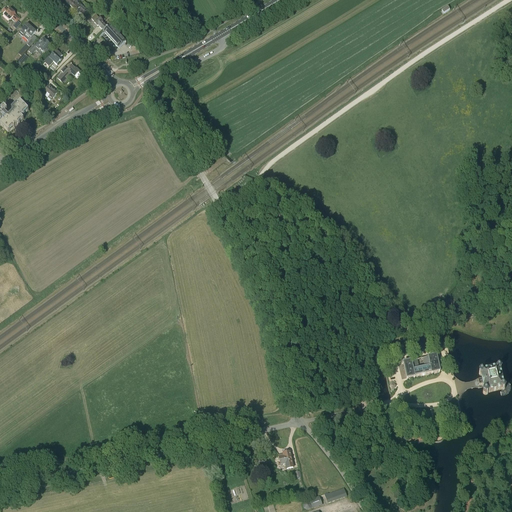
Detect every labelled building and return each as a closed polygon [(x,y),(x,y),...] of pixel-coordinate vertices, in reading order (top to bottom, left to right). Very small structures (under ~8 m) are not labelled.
[(75,1),(76,0),(70,0),(70,1),(69,0),(68,0),(66,3),(77,13),(79,11),(83,15),(87,11),(81,6),(75,1)] [(17,21),(19,19),(15,16),(16,15),(9,9),(7,10),(5,8),(2,12),(4,14),(3,15),(10,21),(12,20),(14,22),(15,21),(16,22),(12,27),(16,30),(21,25),(17,21)] [(100,18),(99,19),(96,15),(91,19),(94,23),(97,27),(98,26),(103,32),(103,33),(107,29),(108,29),(108,28),(102,22),(103,21),(100,18)] [(27,25),(19,34),(28,41),(29,42),(27,45),(30,48),(37,39),(34,37),(33,36),(36,32),(27,25)] [(108,29),(107,29),(103,33),(119,49),(126,43),(110,26),(108,28),(108,29)] [(43,40),(37,47),(34,45),(28,52),(32,55),(36,51),(40,55),(42,53),(43,52),(46,54),(49,50),(47,48),(49,46),(43,40)] [(44,63),(50,68),(54,64),(57,66),(62,60),(61,59),(63,56),(57,51),(50,59),(49,58),(49,57),(44,63)] [(24,55),(17,62),(20,65),(27,57),(24,55)] [(60,71),(64,74),(63,75),(62,74),(57,79),(62,84),(70,76),(72,75),(75,77),(77,79),(81,75),(78,73),(79,72),(76,69),(75,70),(71,66),(67,70),(64,67),(60,71)] [(44,91),(50,96),(48,98),(51,101),(57,94),(49,86),(44,91)] [(9,119),(9,118),(6,116),(9,113),(4,109),(0,113),(0,112),(0,126),(8,134),(15,127),(16,128),(24,120),(21,118),(28,111),(20,103),(13,111),(15,113),(9,119)] [(403,363),(407,380),(415,378),(423,376),(431,374),(432,374),(440,373),(436,356),(428,358),(420,360),(411,362),(411,361),(403,363)] [(481,376),(482,378),(482,380),(478,381),(479,386),(483,385),(484,389),(483,391),(483,394),(485,395),(487,394),(488,393),(501,390),(502,390),(504,390),(505,388),(505,387),(503,386),(500,371),(501,369),(501,368),(499,367),(497,367),(496,368),(483,371),(482,370),(480,371),(479,373),(479,375),(481,376)] [(290,452),(283,454),(283,455),(279,456),(281,465),(285,464),(287,469),(293,468),(292,465),(290,452)] [(328,493),(324,495),(328,504),(347,497),(344,489),(329,495),(328,493)] [(309,500),(311,506),(312,509),(322,505),(319,497),(309,500)] [(311,506),(310,503),(307,502),(304,503),(302,506),(304,509),(307,510),(310,509),(311,506)]
